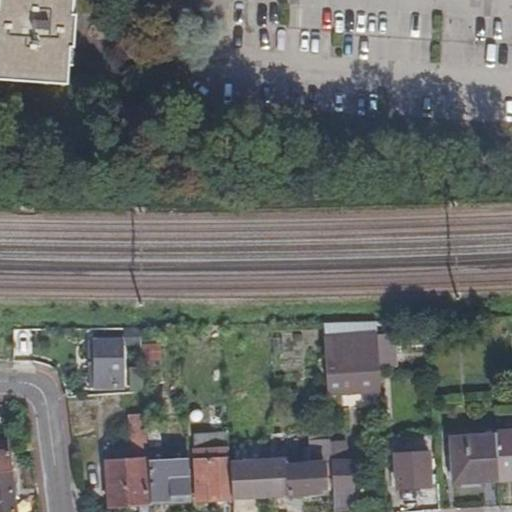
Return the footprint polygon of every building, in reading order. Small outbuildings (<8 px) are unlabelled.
[(70,0),(0,0),(0,81),(63,87),(70,0)] [(140,346),(139,328),(123,328),(124,346),(140,346)] [(379,333),(327,336),(331,392),(361,392),(361,385),(382,384),(379,333)] [(286,349),(286,335),(276,336),(276,349),(286,349)] [(118,341),(93,342),(94,371),(91,371),(91,387),(120,385),(118,341)] [(94,371),(93,342),(84,343),(86,387),(91,387),(91,371),(94,371)] [(161,359),(160,342),(142,343),(143,360),(161,359)] [(128,361),(129,391),(143,390),(142,360),(128,361)] [(147,455),(145,418),(130,420),(132,443),(107,445),(108,464),(105,464),(109,504),(146,503),(144,464),(130,465),(130,457),(147,456),(147,455)] [(511,429),(498,430),(498,435),(501,479),(511,478),(511,429)] [(195,431),(195,443),(198,494),(232,493),(229,461),(228,452),(227,430),(195,431)] [(456,482),(501,479),(498,435),(454,438),(456,482)] [(290,458),(281,458),(283,494),(328,491),(327,463),(335,463),(334,460),(333,439),(316,441),(317,461),(290,462),(290,458)] [(0,451),(9,451),(9,443),(0,443),(0,451)] [(0,471),(11,471),(9,451),(0,451),(0,471)] [(147,465),(150,505),(190,503),(188,452),(147,455),(147,456),(147,465)] [(431,485),(430,453),(397,454),(397,486),(431,485)] [(144,464),(147,465),(147,456),(130,457),(130,465),(144,464)] [(232,493),(232,495),(283,494),(281,458),(229,461),(232,493)] [(334,460),(335,463),(336,489),(356,488),(355,459),(334,460)] [(0,511),(14,511),(11,471),(0,471),(0,511)]
